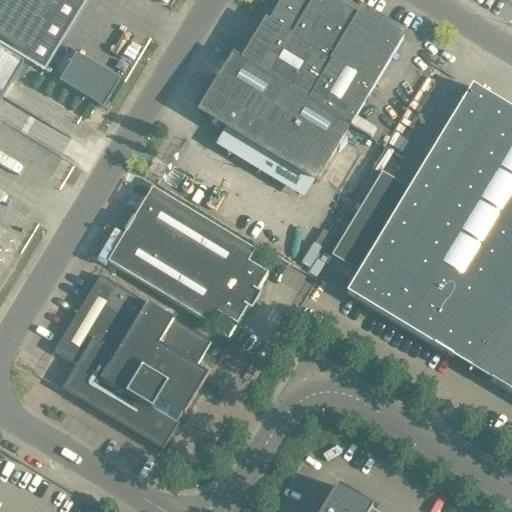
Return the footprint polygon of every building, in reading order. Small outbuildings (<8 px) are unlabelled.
[(0,0),(0,45),(26,61),(60,6),(63,0),(0,0)] [(360,14),(355,23),(317,0),(315,0),(314,3),(309,0),(291,0),(275,27),(271,25),(248,64),(234,56),(202,108),(319,178),(350,126),(402,40),(360,14)] [(0,94),(5,97),(5,96),(15,80),(24,65),(0,50),(0,94)] [(77,54),(60,81),(104,108),(121,80),(77,54)] [(453,358),(456,353),(475,365),(472,369),(472,370),(511,303),(511,110),(473,87),(413,187),(363,269),(348,294),(453,358)] [(334,251),(363,269),(413,187),(382,169),(334,251)] [(249,262),(256,251),(153,189),(108,263),(211,325),(218,314),(237,326),(268,274),(249,262)] [(55,352),(77,365),(62,390),(163,451),(209,375),(208,374),(207,374),(196,368),(211,343),(101,276),(55,352)] [(473,370),(476,365),(494,376),(491,381),(511,393),(511,303),(472,370),(473,370)] [(371,511),(372,511),(374,508),(375,508),(375,507),(345,489),(344,490),(336,492),(335,491),(322,511),(371,511)]
